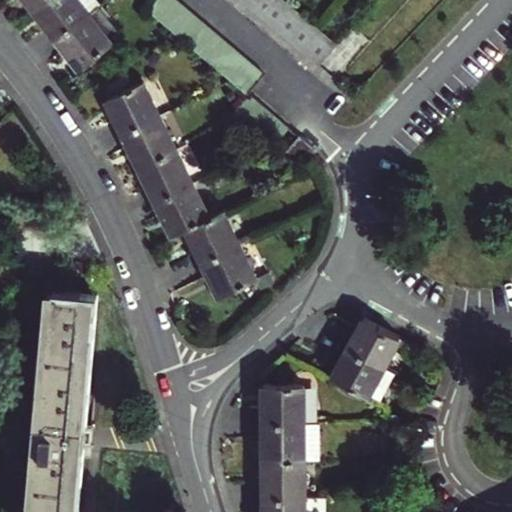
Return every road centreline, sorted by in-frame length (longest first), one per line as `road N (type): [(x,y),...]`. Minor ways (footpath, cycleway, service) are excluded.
road 1 (residential): [(0,46),(100,193),(134,266),(172,389)]
road 2 (residential): [(339,273),(356,236),(358,178),(370,144),(500,0)]
road 3 (residential): [(172,389),(229,366),(339,273)]
road 4 (residential): [(473,333),(452,419),(454,467),(481,494),(511,500)]
road 5 (residential): [(339,273),(473,333)]
road 6 (residential): [(210,511),(172,389)]
